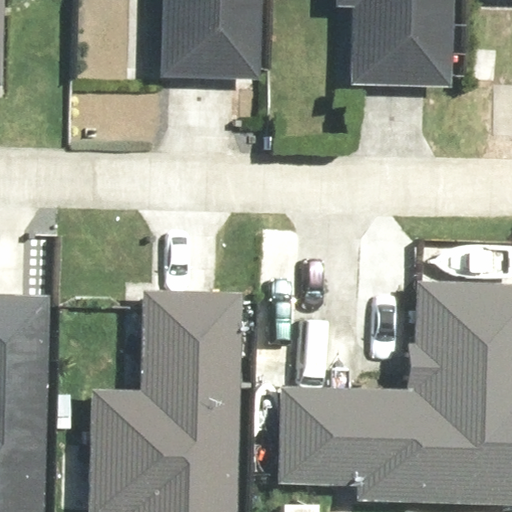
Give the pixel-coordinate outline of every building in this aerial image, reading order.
[(252,0),(149,0),(147,82),(250,85),(252,0)] [(327,0),(327,12),(340,12),(338,87),(444,90),(446,0),(327,0)] [(511,510),(511,288),(410,285),(408,347),(401,347),(399,396),(272,392),(269,486),(326,488),(325,511),(358,511),(359,506),(511,510)] [(0,296),(0,511),(37,511),(42,298),(0,296)] [(136,298),(133,396),(85,395),(84,451),(64,451),(62,511),(233,511),(239,300),(136,298)]
